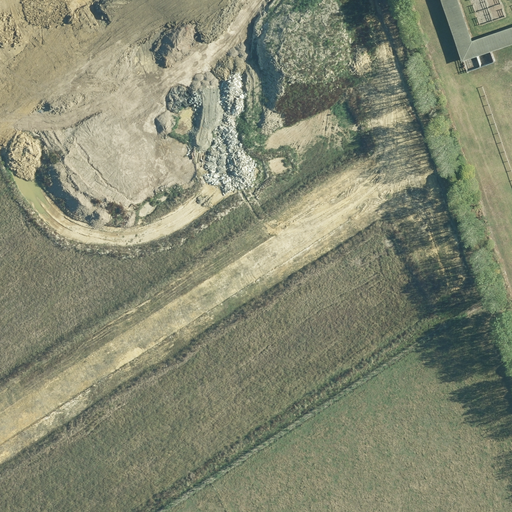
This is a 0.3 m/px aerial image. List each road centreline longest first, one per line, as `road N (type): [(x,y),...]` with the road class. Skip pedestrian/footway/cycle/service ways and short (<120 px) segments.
road 1 (residential): [(0,434),(412,166)]
road 2 (residential): [(353,0),(412,166)]
road 3 (residential): [(0,88),(145,0)]
road 4 (residential): [(412,166),(454,285)]
